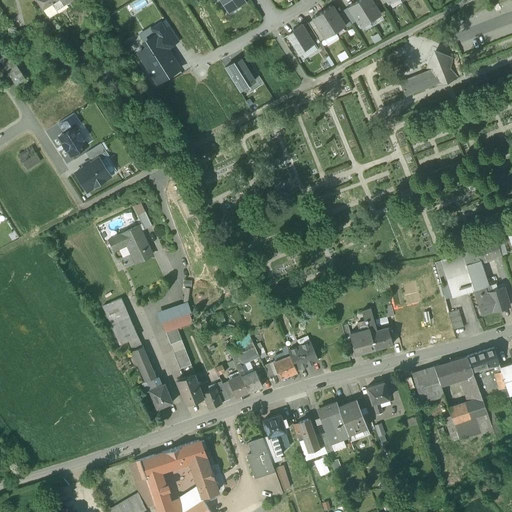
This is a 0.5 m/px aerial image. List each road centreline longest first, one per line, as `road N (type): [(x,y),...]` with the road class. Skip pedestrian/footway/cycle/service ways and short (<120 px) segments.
road 1 (residential): [(511,333),(332,379),(0,488)]
road 2 (track): [(82,207),(470,0)]
